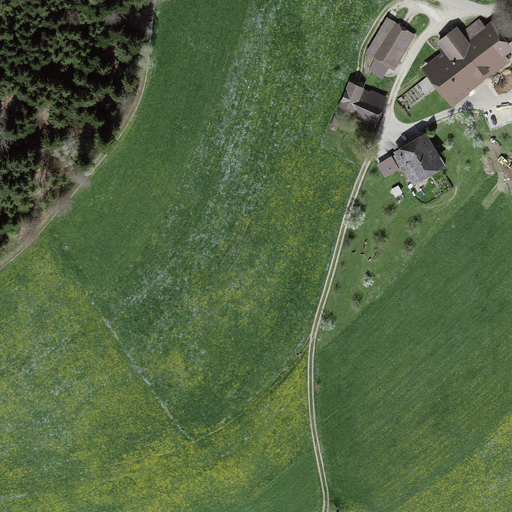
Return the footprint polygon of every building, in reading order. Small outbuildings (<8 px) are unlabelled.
[(442,50),(448,58),(429,71),(453,102),(467,91),(461,84),(466,80),(471,86),(508,58),(504,51),(507,50),(504,41),(491,24),(485,28),(479,20),(460,35),(454,28),(439,41),(444,48),(442,50)] [(394,25),(375,55),(390,64),(409,34),(394,25)] [(349,81),(339,102),(375,118),(384,96),(349,81)] [(349,135),(353,123),(348,122),(345,134),(349,135)] [(436,163),(422,138),(391,156),(390,153),(376,161),(384,174),(406,162),(414,176),(436,163)] [(396,186),(391,189),(394,195),(400,191),(396,186)]
